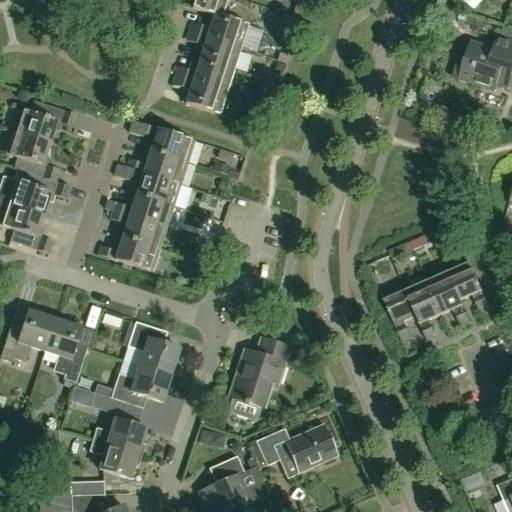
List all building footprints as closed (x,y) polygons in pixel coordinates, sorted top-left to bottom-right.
[(221,19),(226,0),(195,0),(192,11),(214,18),(221,19)] [(248,28),(221,19),(214,18),(210,30),(193,24),(190,33),(241,50),(248,28)] [(511,30),(503,28),(499,41),(498,40),(494,51),(471,44),(465,63),(460,61),(453,80),(496,94),(498,88),(508,92),(511,80),(511,30)] [(234,72),(241,50),(190,33),(187,42),(204,48),(200,61),(234,72)] [(226,94),(234,72),(200,61),(196,74),(179,68),(175,77),(226,94)] [(219,117),(226,94),(175,77),(172,87),(190,93),(186,106),(219,117)] [(76,117),(50,109),(51,107),(34,102),(30,115),(19,111),(12,133),(49,145),(56,124),(72,130),(76,117)] [(194,143),(141,126),(132,123),(128,134),(142,139),(143,136),(153,139),(149,153),(187,165),(194,143)] [(42,166),(49,145),(12,133),(5,156),(17,160),(13,170),(44,180),(55,184),(59,172),(42,166)] [(180,187),(187,165),(149,153),(145,166),(129,162),(126,169),(180,187)] [(135,196),(173,209),(180,187),(126,169),(117,166),(113,176),(129,182),(130,180),(140,183),(135,196)] [(66,201),(70,189),(55,184),(44,180),(40,191),(2,179),(0,186),(0,202),(43,217),(50,196),(66,201)] [(112,213),(165,230),(173,209),(135,196),(131,210),(115,205),(107,203),(104,211),(112,213)] [(53,243),(36,238),(43,217),(0,202),(0,236),(10,240),(9,243),(48,256),(53,243)] [(121,240),(158,252),(165,230),(112,213),(109,221),(125,227),(121,240)] [(151,274),(158,252),(121,240),(116,254),(101,249),(98,256),(151,274)] [(469,265),(448,274),(460,302),(472,297),(479,314),(489,309),(469,265)] [(460,302),(448,274),(426,284),(441,316),(452,311),(460,328),(470,324),(460,302)] [(441,316),(426,284),(406,293),(415,317),(427,343),(436,338),(429,322),(441,316)] [(415,317),(406,293),(404,289),(382,299),(402,343),(411,339),(404,322),(415,317)] [(44,354),(55,321),(28,313),(20,337),(9,333),(0,359),(0,360),(12,365),(13,360),(26,365),(31,349),(44,354)] [(97,314),(95,323),(114,327),(115,318),(97,314)] [(81,330),(55,321),(44,354),(58,358),(54,369),(57,375),(65,377),(64,381),(76,385),(85,358),(73,354),(81,330)] [(142,353),(138,367),(171,378),(179,352),(155,344),(159,332),(135,324),(127,348),(142,353)] [(277,387),(289,351),(261,342),(255,357),(244,353),(229,399),(264,410),(272,385),(277,387)] [(162,405),(171,378),(138,367),(133,381),(118,376),(110,401),(125,405),(134,408),(138,397),(162,405)] [(120,418),(125,405),(110,401),(95,395),(91,408),(120,418)] [(115,421),(111,434),(97,429),(93,442),(138,456),(145,431),(115,421)] [(299,475),(335,459),(329,445),(330,444),(323,428),(289,443),(284,431),(256,444),(267,468),(291,457),(299,475)] [(58,432),(55,446),(77,451),(80,436),(58,432)] [(130,481),(138,456),(93,442),(90,453),(103,457),(99,472),(130,481)] [(205,511),(253,511),(239,477),(244,475),(237,459),(210,471),(216,487),(198,495),(205,511)] [(511,511),(511,481),(497,487),(504,502),(508,511),(511,511)] [(71,495),(72,498),(105,497),(105,496),(104,483),(71,484),(71,485),(57,487),(58,495),(71,495)] [(124,511),(123,508),(114,511),(110,511),(105,497),(72,498),(72,511),(124,511)]
